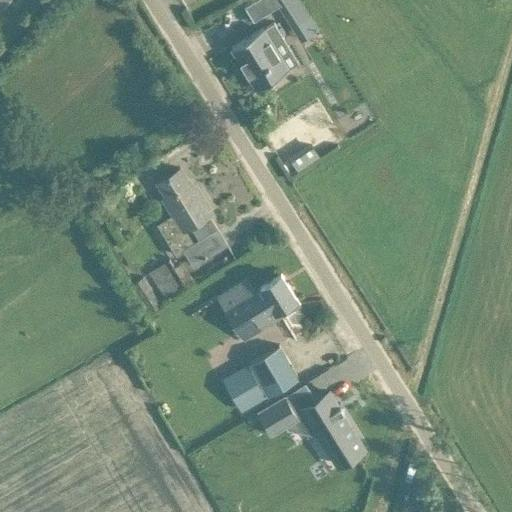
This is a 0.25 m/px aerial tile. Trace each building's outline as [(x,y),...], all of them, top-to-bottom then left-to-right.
[(252,0),(245,5),(254,19),(285,0),(252,0)] [(289,68),(273,43),(284,36),(274,21),(264,27),(263,26),(232,46),(249,74),(246,76),(253,87),(256,85),(257,87),(289,68)] [(213,211),(195,184),(192,186),(180,167),(158,181),(166,195),(163,197),(173,214),(158,223),(178,254),(185,249),(194,264),(227,243),(209,214),(213,211)] [(177,279),(165,261),(150,272),(161,289),(177,279)] [(218,296),(225,307),(241,331),(275,310),(279,316),(300,303),(281,273),(254,290),(247,279),(218,296)] [(161,304),(144,275),(133,281),(128,284),(146,313),(161,304)] [(250,361),(224,376),(242,407),(268,392),(297,375),(279,344),(250,361)] [(330,389),(302,406),(303,408),(337,462),(348,456),(347,456),(351,454),(364,445),(342,409),(344,408),(344,407),(341,408),(339,404),(341,403),(340,402),(338,403),(330,389)] [(285,392),(257,408),(271,433),(299,417),(285,392)]
